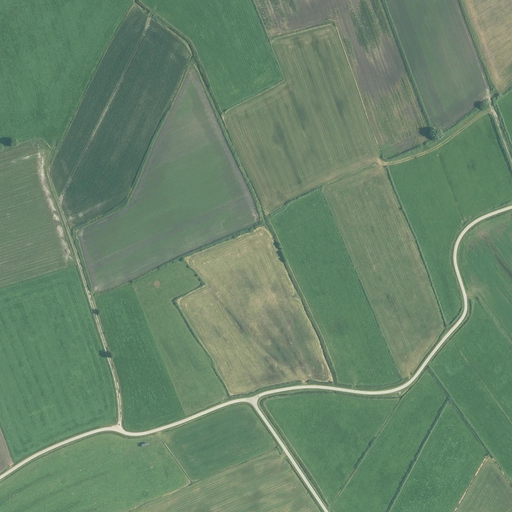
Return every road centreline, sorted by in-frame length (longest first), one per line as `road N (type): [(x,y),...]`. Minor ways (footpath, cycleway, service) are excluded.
road 1 (unclassified): [(251,401),(289,388),(380,393),(407,384),(465,312),(458,240),(476,221),(511,207)]
road 2 (track): [(20,135),(52,143),(48,174),(113,371),(118,430)]
road 3 (unclassified): [(0,478),(97,431),(138,434),(251,401)]
road 4 (unclassified): [(326,511),(251,401)]
